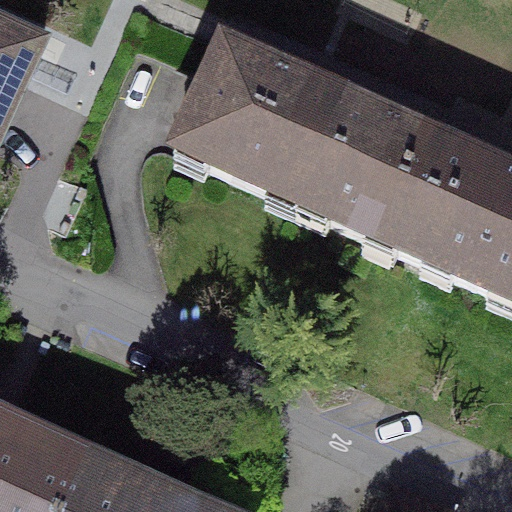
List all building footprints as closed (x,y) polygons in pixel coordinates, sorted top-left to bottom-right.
[(0,37),(0,143),(39,56),(0,37)] [(298,217),(345,111),(223,57),(176,163),(298,217)] [(444,156),(345,111),(298,217),(397,262),(444,156)] [(511,186),(444,156),(397,262),(511,313),(511,186)] [(0,511),(65,511),(84,468),(0,429),(0,511)] [(180,511),(84,468),(65,511),(180,511)] [(423,511),(396,500),(390,511),(423,511)]
